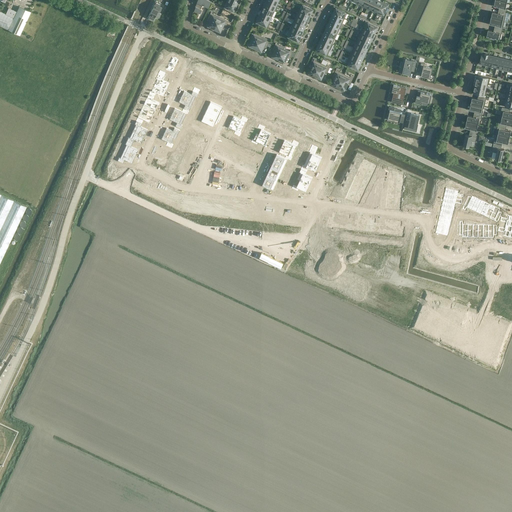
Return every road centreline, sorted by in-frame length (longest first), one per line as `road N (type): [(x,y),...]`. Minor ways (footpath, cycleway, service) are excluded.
road 1 (tertiary): [(26,341),(143,29)]
road 2 (tertiary): [(511,202),(344,125)]
road 3 (tertiary): [(344,125),(194,53)]
road 4 (residential): [(340,131),(190,61)]
road 5 (residential): [(305,204),(431,217)]
road 6 (residential): [(148,168),(137,162),(190,61)]
road 7 (residential): [(463,92),(451,149),(511,177)]
